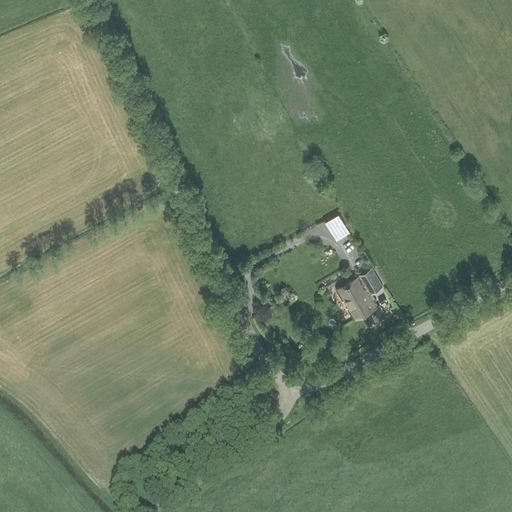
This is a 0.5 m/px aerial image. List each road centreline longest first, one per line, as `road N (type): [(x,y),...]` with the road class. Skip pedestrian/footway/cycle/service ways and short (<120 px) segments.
road 1 (tertiary): [(295,386),(274,376),(241,321),(90,0)]
road 2 (tertiary): [(511,281),(324,382),(295,386)]
road 3 (unclassified): [(151,511),(262,435),(295,386)]
